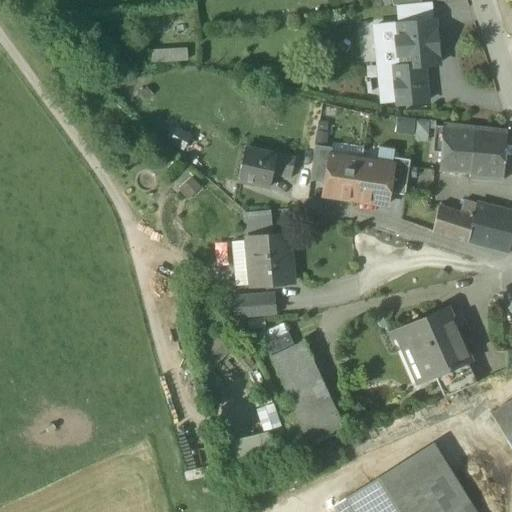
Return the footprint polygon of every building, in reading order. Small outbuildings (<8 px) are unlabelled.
[(397,6),(399,25),(432,22),(430,3),(420,4),(397,6)] [(399,25),(397,25),(399,38),(395,42),(396,52),(400,55),(402,67),(402,69),(423,67),(438,65),(436,50),(438,50),(437,36),(435,37),(433,21),(432,22),(399,25)] [(392,68),(402,67),(400,55),(396,52),(395,42),(399,38),(397,25),(373,27),(378,71),(392,70),(392,68)] [(187,60),(186,46),(150,48),(150,62),(187,60)] [(395,101),(396,105),(426,102),(423,67),(402,69),(402,67),(392,68),(392,70),(395,101)] [(381,102),(395,101),(392,70),(378,71),(381,102)] [(414,139),(428,139),(429,121),(396,120),(396,130),(414,131),(414,139)] [(440,171),(470,174),(474,130),(443,127),(435,126),(433,149),(441,150),(440,171)] [(505,133),(474,130),(470,174),(470,177),(502,180),(505,133)] [(309,181),(325,184),(329,157),(330,157),(332,149),(315,146),(314,150),(309,181)] [(237,180),(270,188),(273,171),(291,175),(294,160),(244,149),(237,180)] [(323,196),(355,201),(361,162),(330,157),(329,157),(325,184),(323,196)] [(388,194),(404,196),(409,161),(393,158),(392,166),(388,194)] [(392,166),(361,162),(355,201),(386,206),(388,194),(392,166)] [(188,173),(175,186),(188,200),(202,187),(188,173)] [(432,232),(467,244),(476,205),(464,201),(460,214),(438,206),(432,232)] [(467,244),(508,254),(511,239),(511,212),(476,204),(476,205),(467,244)] [(243,214),(244,228),(271,226),(269,211),(248,213),(243,214)] [(247,239),(247,241),(250,272),(251,286),(251,287),(292,283),(290,263),(287,263),(285,236),(247,239)] [(234,274),(250,272),(247,241),(231,242),(234,274)] [(235,287),(251,286),(250,272),(234,274),(235,287)] [(235,299),(236,318),(274,315),(272,296),(235,299)] [(405,329),(427,378),(434,375),(463,362),(469,360),(447,310),(405,329)] [(264,342),(271,357),(293,347),(286,331),(264,342)] [(212,366),(229,351),(216,337),(199,353),(212,366)] [(304,342),(293,347),(271,357),(310,442),(343,427),(304,342)] [(434,375),(444,397),(451,394),(473,384),(463,362),(434,375)] [(511,400),(490,415),(511,450),(511,400)] [(263,430),(281,425),(274,402),(256,407),(263,430)] [(226,439),(231,463),(270,455),(266,432),(226,439)] [(381,477),(402,511),(473,511),(432,445),(381,477)] [(355,511),(402,511),(381,477),(347,499),(355,511)] [(333,507),(335,511),(355,511),(347,499),(333,507)]
